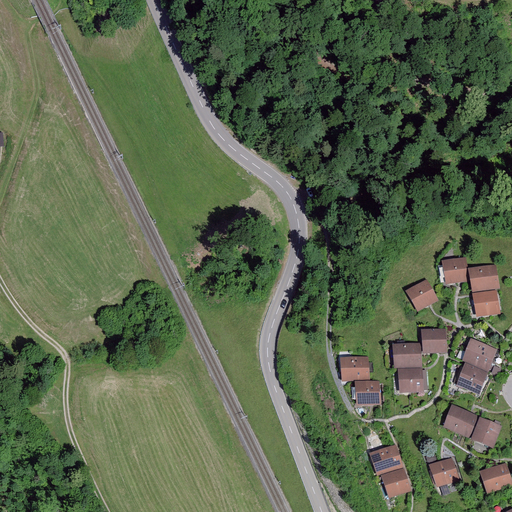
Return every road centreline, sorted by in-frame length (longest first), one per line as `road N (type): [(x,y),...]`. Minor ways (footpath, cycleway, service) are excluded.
road 1 (tertiary): [(154,0),(212,125),(292,201),(298,250),(267,356),(322,511)]
road 2 (track): [(511,100),(353,69),(303,47),(253,0)]
road 3 (track): [(109,511),(70,427),(66,351),(22,316),(0,278)]
road 4 (track): [(296,214),(316,215),(328,238),(330,354),(355,417)]
road 5 (track): [(0,203),(36,85),(25,25),(4,0)]
